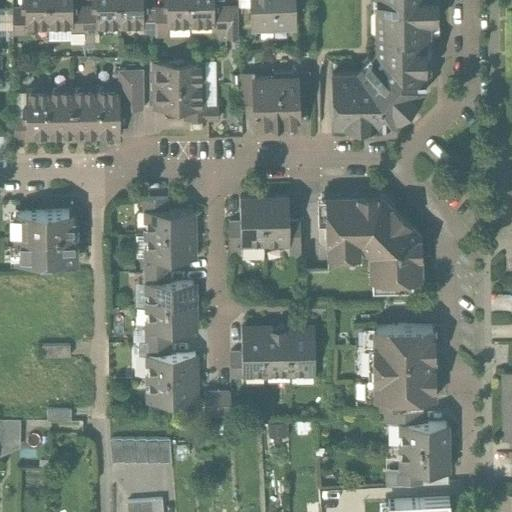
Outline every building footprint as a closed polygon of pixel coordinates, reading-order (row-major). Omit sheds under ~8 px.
[(48,25),(48,0),(22,0),(22,8),(26,8),(26,26),(48,25)] [(48,0),(48,25),(72,25),(72,8),(75,8),(75,0),(48,0)] [(119,25),(118,0),(91,0),(92,7),(96,7),(96,25),(119,25)] [(118,0),(119,25),(142,24),(142,6),(146,6),(146,0),(118,0)] [(189,0),(162,0),(163,7),(166,7),(166,24),(190,24),(189,0)] [(189,0),(190,24),(213,24),(213,6),(216,6),(216,0),(189,0)] [(272,0),(249,0),(250,26),(273,25),(272,0)] [(294,0),(272,0),(273,25),(295,25),(294,0)] [(322,0),(323,57),(335,66),(333,72),(358,72),(363,67),(361,65),(370,56),(372,58),(376,53),(376,9),(373,9),(372,0),(322,0)] [(372,0),(373,9),(376,9),(376,53),(372,58),(370,56),(361,65),(363,67),(358,72),(333,72),(332,72),(333,124),(392,124),(425,89),(424,36),(436,36),(435,0),(372,0)] [(201,84),(201,61),(184,61),(184,57),(173,57),(173,61),(154,61),(155,84),(201,84)] [(297,69),(272,70),(273,75),(254,76),(252,76),(253,103),(254,124),(255,124),(256,124),(270,123),(270,124),(282,123),(282,116),(298,115),(298,94),(297,71),(297,69)] [(309,70),(297,71),(298,94),(310,94),(309,70)] [(253,72),(240,72),(241,103),(253,103),(252,76),(254,76),(253,72)] [(201,107),(201,84),(155,84),(155,107),(173,107),(174,112),(183,111),(183,107),(201,107)] [(96,134),(96,88),(72,89),(73,136),(84,136),(84,134),(96,134)] [(120,106),(120,88),(96,88),(96,134),(120,134),(120,117),(123,117),(123,106),(120,106)] [(49,89),(26,89),(26,107),(22,107),(22,115),(22,118),(26,118),(26,135),(27,135),(50,135),(49,89)] [(73,136),(72,89),(49,89),(50,135),(61,135),(61,136),(73,136)] [(22,115),(14,115),(14,140),(27,140),(27,135),(26,135),(26,118),(22,118),(22,115)] [(420,233),(381,195),(320,195),(321,198),(324,198),(325,246),(324,246),(324,247),(326,247),(326,253),(327,253),(344,253),(344,248),(369,248),(370,279),(395,278),(421,278),(420,233)] [(264,243),(264,196),(240,196),(240,221),(240,243),(241,243),(264,243)] [(288,196),(264,196),(264,243),(288,243),(289,243),(288,220),(288,196)] [(168,197),(142,198),(142,211),(146,211),(146,209),(168,209),(168,197)] [(168,209),(146,209),(146,211),(146,234),(193,233),(193,209),(168,209)] [(70,211),(15,211),(16,237),(75,236),(75,219),(70,220),(70,211)] [(300,254),(300,220),(288,220),(289,243),(288,243),(288,254),(300,254)] [(240,221),(228,221),(228,254),(241,254),(241,243),(240,243),(240,221)] [(193,233),(146,234),(146,257),(169,257),(193,257),(193,233)] [(75,236),(16,237),(16,261),(76,260),(75,236)] [(369,248),(344,248),(344,253),(327,253),(327,272),(303,272),(304,295),(328,295),(328,296),(395,295),(395,278),(370,279),(369,248)] [(169,269),(169,257),(146,257),(143,257),(144,270),(169,269)] [(169,269),(144,270),(144,282),(147,282),(147,281),(169,281),(169,269)] [(194,305),(194,281),(169,281),(147,281),(147,282),(147,306),(194,305)] [(325,313),(325,301),(301,302),(301,314),(325,313)] [(194,329),(194,305),(147,306),(147,329),(170,329),(194,329)] [(266,373),(265,326),(241,326),(241,351),(242,373),(266,373)] [(289,326),(265,326),(266,373),(290,373),(289,326)] [(314,326),(289,326),(290,373),(314,372),(314,326)] [(374,381),(373,326),(354,327),(354,381),(374,381)] [(433,326),(373,326),(374,381),(374,398),(379,398),(395,398),(404,398),(434,398),(433,326)] [(170,329),(147,329),(144,329),(145,342),(165,341),(170,341),(170,329)] [(170,353),(170,341),(165,341),(145,342),(139,342),(139,354),(148,354),(170,353)] [(69,344),(41,345),(42,357),(70,356),(69,344)] [(242,373),(241,351),(230,351),(230,376),(243,376),(242,373)] [(170,353),(148,354),(148,378),(195,377),(195,353),(170,353)] [(511,371),(503,371),(504,420),(506,420),(506,439),(511,439),(511,371)] [(195,377),(148,378),(148,402),(195,401),(195,377)] [(230,391),(218,392),(218,417),(230,417),(230,391)] [(218,417),(218,392),(206,392),(206,417),(218,417)] [(395,398),(379,398),(379,411),(386,410),(404,410),(404,398),(395,398)] [(71,409),(47,409),(47,421),(71,421),(71,409)] [(404,410),(386,410),(386,423),(400,423),(400,422),(422,422),(422,410),(404,410)] [(20,420),(0,420),(0,456),(2,456),(20,449),(20,437),(20,420)] [(447,445),(447,421),(422,422),(400,422),(400,423),(400,446),(447,445)] [(121,438),(109,439),(111,462),(122,462),(121,439),(121,438)] [(133,438),(121,439),(122,462),(123,463),(135,462),(133,439),(133,438)] [(144,438),(133,439),(135,462),(135,463),(146,463),(144,439),(144,438)] [(157,438),(144,439),(146,463),(159,462),(157,439),(157,438)] [(169,438),(157,439),(159,462),(159,463),(171,462),(169,438)] [(447,445),(400,446),(400,469),(400,470),(423,470),(447,470),(447,445)] [(423,483),(423,470),(400,470),(400,469),(397,469),(398,485),(423,483)] [(449,511),(449,497),(393,501),(393,511),(449,511)] [(162,511),(162,499),(126,502),(126,511),(162,511)]
